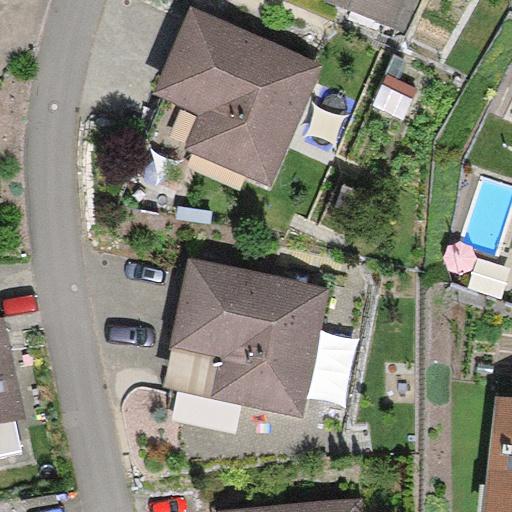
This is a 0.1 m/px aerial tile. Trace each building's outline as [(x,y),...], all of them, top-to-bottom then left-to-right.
[(327,0),(327,2),(409,31),(419,0),(327,0)] [(276,50),(192,13),(155,96),(205,119),(191,152),(269,187),(321,71),(276,50)] [(280,283),(189,264),(163,387),(304,417),(329,293),(280,283)] [(0,428),(32,421),(19,368),(7,316),(0,317),(0,428)] [(511,511),(511,404),(495,403),(484,511),(511,511)]
